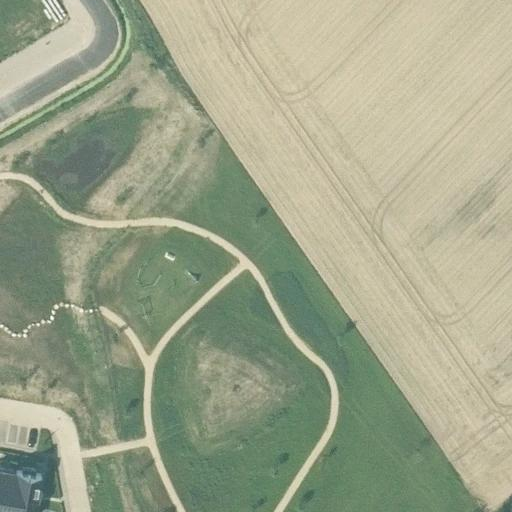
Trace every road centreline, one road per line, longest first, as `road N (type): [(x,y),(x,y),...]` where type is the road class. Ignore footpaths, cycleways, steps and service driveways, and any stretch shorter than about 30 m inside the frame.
road 1 (residential): [(94,0),(105,13),(103,53),(0,110)]
road 2 (residential): [(0,407),(65,419),(82,511)]
